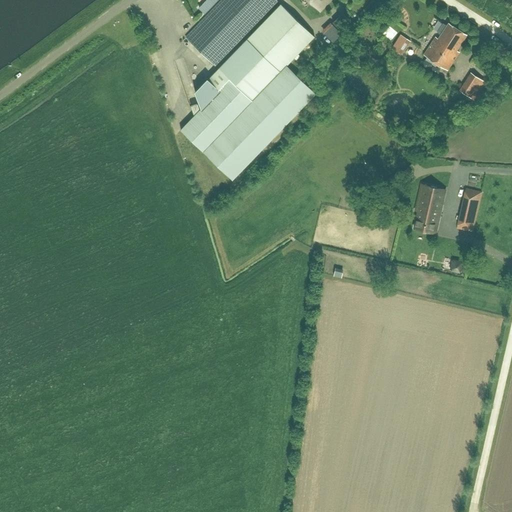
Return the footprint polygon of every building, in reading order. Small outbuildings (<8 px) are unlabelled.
[(215,66),(277,2),(275,0),(222,0),(187,38),(215,66)] [(206,0),(198,8),(204,13),(216,0),(206,0)] [(308,0),(309,0),(320,11),(330,0),(308,0)] [(334,1),(325,11),(330,15),(339,5),(334,1)] [(181,130),(203,152),(232,180),(316,94),(287,66),(314,37),(281,5),(208,80),(219,91),(200,111),(197,105),(191,107),(194,116),(181,130)] [(349,20),(343,13),(333,22),(340,29),(349,20)] [(465,35),(448,23),(446,26),(442,24),(436,32),(441,35),(438,39),(434,37),(422,55),(446,71),(458,53),(455,51),(465,35)] [(410,42),(400,35),(391,49),(401,55),(410,42)] [(484,83),(470,74),(459,90),(473,99),(484,83)] [(435,233),(445,189),(421,184),(415,210),(418,211),(414,229),(435,233)] [(482,191),(466,188),(457,227),(473,231),(482,191)] [(389,205),(392,192),(386,191),(384,204),(389,205)] [(457,275),(463,273),(460,266),(454,268),(457,275)]
